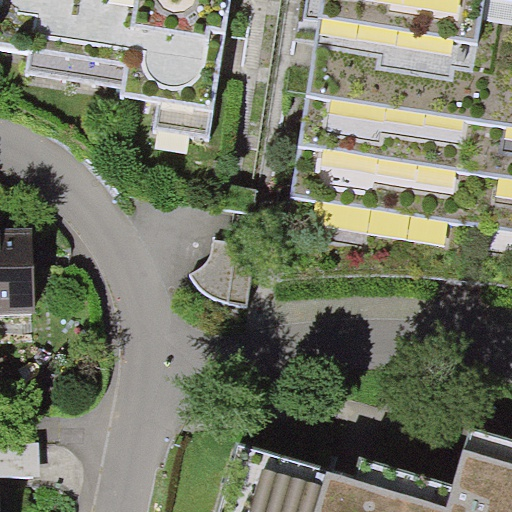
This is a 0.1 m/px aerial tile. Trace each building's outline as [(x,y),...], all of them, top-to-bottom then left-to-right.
[(29,77),(213,111),(225,33),(230,0),(0,0),(0,44),(31,50),(29,77)] [(453,246),(490,0),(328,0),(323,38),(295,240),(371,251),(375,234),(453,246)] [(511,136),(494,255),(511,258),(511,136)] [(0,314),(37,314),(36,264),(35,228),(0,229),(0,314)] [(227,305),(247,306),(256,250),(216,246),(208,263),(195,278),(210,295),(227,305)] [(511,511),(511,476),(453,461),(439,511),(425,511),(228,460),(213,511),(511,511)]
